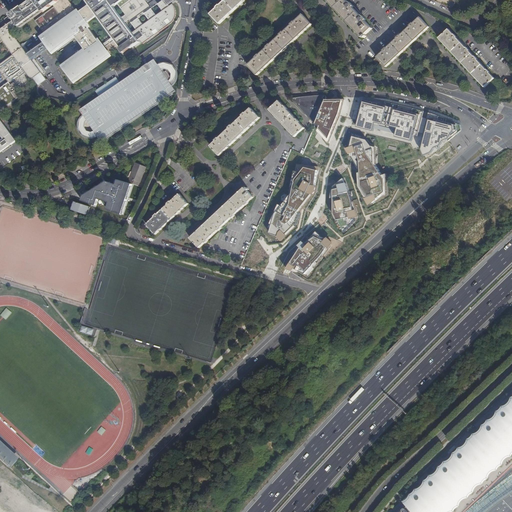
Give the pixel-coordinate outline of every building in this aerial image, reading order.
[(0,152),(16,141),(0,119),(0,111),(19,97),(15,91),(37,75),(39,77),(45,73),(23,44),(21,45),(12,32),(20,26),(20,27),(42,10),(43,12),(53,5),(55,7),(36,21),(46,35),(45,36),(46,37),(44,39),(47,43),(49,46),(53,51),(55,50),(56,51),(76,36),(87,51),(67,65),(68,66),(65,68),(74,80),(76,79),(77,80),(111,55),(110,54),(119,48),(123,53),(131,48),(140,42),(137,37),(140,34),(142,37),(164,21),(165,23),(171,19),(172,17),(173,16),(174,14),(175,12),(175,10),(175,8),(174,6),(173,4),(172,2),(170,0),(167,3),(166,2),(164,0),(156,0),(155,1),(160,8),(154,12),(146,1),(145,2),(143,1),(143,0),(31,0),(23,6),(22,6),(0,22),(4,28),(0,30),(0,38),(1,38),(2,39),(14,55),(0,65),(0,69),(5,76),(7,75),(9,78),(12,76),(16,80),(3,90),(0,91),(0,152)] [(210,14),(219,24),(244,0),(225,0),(220,6),(219,5),(216,8),(216,9),(210,14)] [(328,0),(364,37),(374,28),(367,20),(364,17),(363,17),(354,7),(355,6),(351,3),(347,0),(328,0)] [(249,65),(258,75),(312,25),(304,16),(295,23),(294,23),(292,25),(292,26),(284,33),(283,33),(281,35),(281,36),(270,46),(270,45),(267,48),(260,55),(259,55),(256,58),(257,58),(249,65)] [(376,58),(385,67),(427,27),(418,18),(412,23),(411,23),(408,26),(409,26),(398,36),(395,38),(396,39),(385,49),(385,48),(382,51),(383,51),(376,58)] [(142,37),(143,39),(165,23),(164,21),(142,37)] [(448,31),(439,39),(483,88),(493,79),(488,74),(488,73),(486,71),(485,71),(476,60),(474,57),(473,57),(467,51),(468,51),(466,48),(465,49),(455,37),(453,34),(453,35),(448,31)] [(31,55),(34,58),(49,46),(47,43),(31,55)] [(173,62),(181,63),(183,47),(175,46),(173,62)] [(19,92),(39,77),(37,75),(15,91),(19,97),(0,111),(0,114),(23,97),(19,92)] [(9,82),(1,88),(3,90),(16,80),(12,76),(9,78),(7,75),(5,76),(9,82)] [(314,124),(316,123),(320,113),(321,112),(326,100),(327,98),(325,96),(294,98),(293,101),(314,124)] [(331,143),(342,117),(346,99),(326,100),(314,128),(331,143)] [(280,101),(271,110),(296,137),(305,128),(300,123),(301,122),(299,120),(298,120),(288,109),(288,108),(286,106),(280,101)] [(375,130),(377,121),(385,123),(389,108),(365,102),(359,126),(375,130)] [(211,146),(220,156),(260,117),(252,108),(246,113),(245,112),(242,115),(243,116),(233,126),(232,125),(229,128),(230,128),(219,138),(216,140),(217,141),(211,146)] [(393,127),(399,128),(397,137),(414,141),(421,115),(397,110),(393,127)] [(456,126),(432,120),(424,150),(427,154),(434,152),(437,147),(442,145),(446,140),(451,138),(457,130),(456,126)] [(369,139),(355,136),(351,152),(360,172),(361,186),(368,197),(388,192),(387,179),(378,166),(377,147),(369,139)] [(440,152),(433,158),(438,164),(445,158),(440,152)] [(128,183),(139,186),(146,167),(136,163),(128,183)] [(319,170),(307,167),(295,179),(291,196),(278,213),(270,234),(275,236),(283,238),(299,223),(303,213),(309,203),(318,190),(319,170)] [(118,194),(121,180),(110,177),(107,191),(118,194)] [(362,217),(347,177),(331,188),(332,211),(346,234),(362,217)] [(245,187),(191,238),(200,248),(205,243),(206,243),(209,241),(208,240),(220,230),(223,228),(222,227),(233,217),(233,218),(236,215),(246,205),(247,206),(249,203),(249,202),(254,197),(245,187)] [(102,197),(104,198),(105,194),(96,192),(96,193),(88,190),(85,202),(99,207),(102,197)] [(148,225),(156,234),(189,204),(180,194),(172,202),(171,201),(168,204),(169,205),(158,215),(158,214),(155,216),(156,217),(148,225)] [(125,218),(129,200),(117,198),(113,215),(125,218)] [(70,209),(87,215),(88,209),(87,209),(88,206),(73,201),(70,209)] [(377,222),(391,208),(385,202),(371,215),(377,222)] [(299,248),(287,266),(308,274),(338,243),(318,228),(299,248)] [(471,229),(464,236),(467,240),(474,233),(471,229)] [(254,252),(250,259),(261,264),(265,257),(254,252)] [(436,262),(428,269),(431,274),(440,267),(436,262)] [(415,284),(420,288),(431,275),(426,271),(415,284)] [(6,319),(12,313),(7,308),(1,315),(6,319)] [(464,511),(511,466),(511,400),(490,423),(492,425),(487,429),(485,427),(462,450),(463,451),(458,455),(457,454),(434,478),(435,479),(430,483),(429,482),(412,499),(401,511),(400,511),(464,511)] [(511,511),(511,490),(509,493),(489,508),(484,511),(511,511)]
